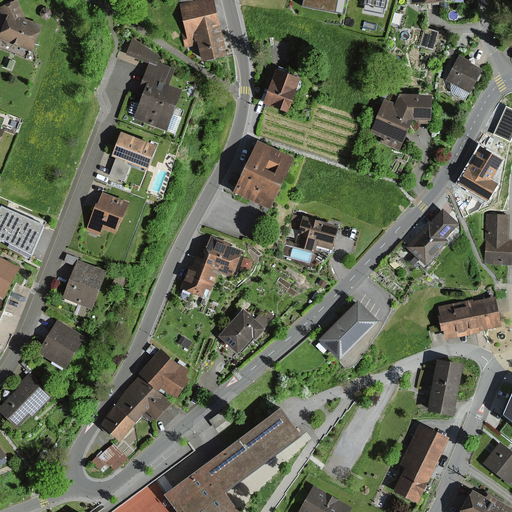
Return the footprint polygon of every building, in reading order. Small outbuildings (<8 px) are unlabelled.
[(26,19),(17,0),(0,7),(0,10),(5,22),(0,34),(0,40),(33,53),(44,26),(26,19)] [(228,56),(214,0),(195,0),(194,0),(193,0),(180,0),(180,4),(179,4),(185,32),(181,33),(185,48),(198,45),(202,62),(228,56)] [(341,15),(344,0),(304,0),(303,7),(341,15)] [(387,0),(361,0),(365,1),(364,5),(366,5),(365,11),(383,14),(384,9),(386,9),(387,0)] [(439,0),(440,5),(440,11),(450,10),(449,2),(455,2),(454,0),(439,0)] [(399,25),(402,15),(395,13),(392,23),(399,25)] [(451,35),(436,28),(434,32),(436,33),(434,37),(447,43),(448,38),(450,39),(451,35)] [(127,55),(149,63),(139,92),(143,94),(134,119),(176,134),(182,117),(174,114),(183,90),(169,85),(175,69),(158,62),(160,56),(133,38),(127,55)] [(471,63),(472,62),(459,55),(446,81),(450,83),(447,90),(466,101),(483,70),(471,63)] [(439,58),(433,56),(430,63),(436,65),(439,58)] [(12,71),(15,62),(5,58),(2,67),(12,71)] [(289,113),(302,78),(276,69),(263,104),(289,113)] [(432,95),(400,94),(396,104),(385,99),(370,133),(383,139),(381,143),(400,151),(413,120),(416,121),(416,124),(429,125),(429,121),(431,121),(432,95)] [(158,146),(121,132),(112,157),(116,158),(109,175),(125,182),(131,166),(127,164),(128,163),(149,171),(158,146)] [(488,201),(499,184),(492,180),(504,160),(501,158),(508,147),(491,138),(485,149),(481,146),(458,184),(476,194),(472,200),(479,204),(482,198),(488,201)] [(271,210),(295,158),(258,141),(234,192),(271,210)] [(122,223),(130,203),(102,193),(98,205),(96,204),(86,230),(101,236),(103,229),(116,234),(121,222),(122,223)] [(45,225),(2,206),(0,209),(0,240),(31,257),(45,225)] [(443,209),(406,247),(416,257),(410,262),(414,266),(419,260),(425,266),(449,241),(446,239),(460,225),(443,209)] [(509,215),(486,214),(485,265),(511,265),(511,255),(511,240),(508,240),(509,215)] [(339,227),(303,216),(302,218),(293,215),(289,228),(299,231),(294,247),(315,252),(317,246),(332,251),(339,227)] [(212,236),(203,259),(216,264),(214,269),(218,270),(219,273),(229,277),(233,275),(234,272),(235,273),(243,251),(229,245),(230,242),(212,236)] [(81,259),(67,254),(64,263),(75,267),(63,298),(93,310),(107,272),(81,262),(81,259)] [(242,264),(251,268),(255,259),(246,255),(242,264)] [(21,268),(0,256),(0,296),(5,299),(21,268)] [(203,259),(197,257),(194,265),(191,267),(190,270),(189,270),(182,288),(186,290),(185,291),(207,299),(210,291),(212,292),(218,275),(213,273),(214,269),(216,264),(203,259)] [(126,278),(117,274),(112,286),(121,290),(126,278)] [(327,283),(321,280),(318,285),(324,289),(327,283)] [(473,301),(473,300),(439,307),(441,317),(439,318),(442,331),(444,331),(446,340),(480,333),(479,331),(502,327),(496,297),(473,301)] [(380,322),(359,301),(319,340),(340,361),(380,322)] [(255,319),(244,309),(219,337),(239,354),(241,352),(242,353),(255,339),(256,340),(272,323),(270,321),(274,317),(267,310),(262,315),(260,313),(255,319)] [(86,337),(58,320),(38,353),(66,370),(86,337)] [(193,342),(182,336),(178,344),(188,350),(193,342)] [(116,405),(137,424),(145,416),(152,423),(155,419),(157,420),(171,404),(158,392),(161,389),(176,399),(189,380),(185,377),(190,371),(182,366),(181,367),(161,349),(159,351),(152,345),(146,351),(151,355),(153,353),(155,355),(139,374),(140,376),(126,390),(116,405)] [(437,359),(428,412),(454,416),(464,364),(437,359)] [(46,389),(30,373),(17,386),(19,389),(0,408),(0,411),(18,428),(30,416),(33,418),(53,398),(45,390),(46,389)] [(202,393),(197,391),(191,402),(196,405),(202,393)] [(511,391),(502,415),(511,423),(511,391)] [(137,424),(116,405),(103,425),(120,442),(137,424)] [(239,511),(225,493),(301,436),(281,408),(165,494),(178,511),(239,511)] [(231,424),(222,411),(209,421),(219,433),(231,424)] [(419,504),(450,438),(420,424),(400,465),(406,468),(394,492),(419,504)] [(511,483),(511,451),(501,442),(483,464),(510,486),(511,483)] [(128,459),(114,444),(104,454),(102,451),(91,461),(103,474),(110,467),(115,472),(128,459)] [(350,511),(353,508),(314,485),(298,511),(350,511)] [(511,511),(511,508),(489,495),(487,499),(473,491),(460,511),(511,511)]
